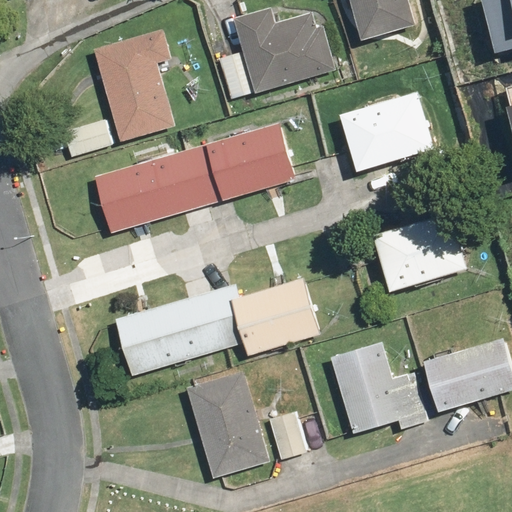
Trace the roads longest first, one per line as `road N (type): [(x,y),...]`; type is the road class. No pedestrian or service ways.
road 1 (residential): [(47,511),(56,441),(51,401),(0,259)]
road 2 (residential): [(134,0),(48,36),(0,85)]
